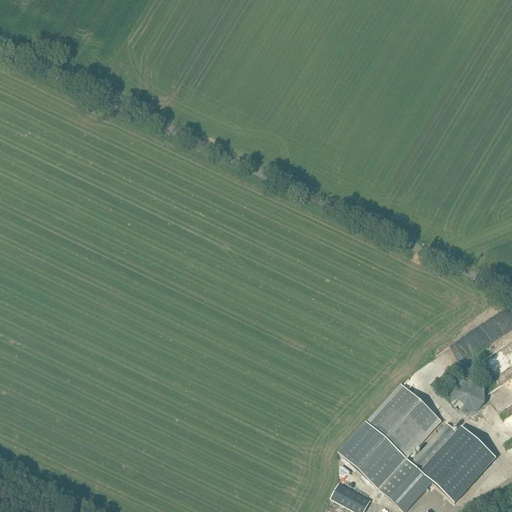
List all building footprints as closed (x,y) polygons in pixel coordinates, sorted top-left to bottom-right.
[(511,378),(486,395),(496,412),(511,402),(511,378)] [(451,406),(461,415),(475,415),(485,405),(485,391),(474,381),(461,382),(451,392),(451,406)] [(407,461),(442,423),(401,386),(366,424),(407,461)] [(511,414),(503,421),(511,433),(511,414)] [(401,511),(404,511),(429,482),(366,424),(338,455),(401,511)] [(448,427),(435,442),(419,459),(412,466),(420,474),(423,471),(425,472),(422,475),(429,482),(454,505),(496,460),(488,453),(463,430),(444,450),(443,449),(457,435),(448,427)] [(339,486),(331,501),(350,511),(365,511),(370,503),(339,486)]
